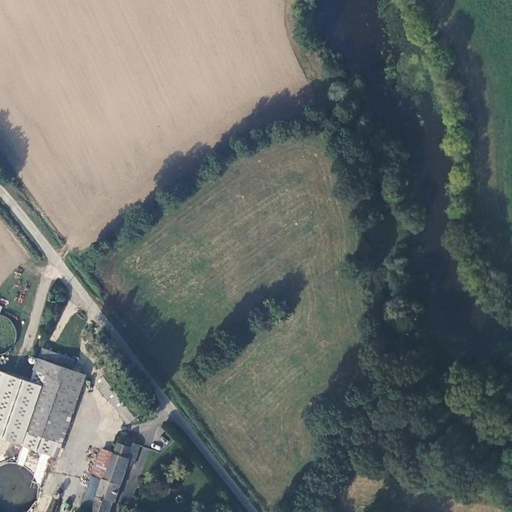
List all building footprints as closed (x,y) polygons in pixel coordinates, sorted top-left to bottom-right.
[(43,348),(40,359),(73,370),(76,360),(43,348)] [(31,382),(0,371),(0,437),(59,458),(88,376),(73,370),(40,359),(31,382)] [(112,371),(97,382),(121,411),(135,401),(112,371)] [(135,401),(121,411),(129,421),(141,411),(135,401)] [(102,450),(93,476),(102,480),(93,511),(109,511),(112,501),(115,502),(131,452),(138,453),(139,446),(134,444),(136,439),(121,434),(114,453),(102,450)] [(22,447),(16,463),(23,466),(30,450),(22,447)] [(83,511),(93,511),(102,480),(93,476),(83,511)]
